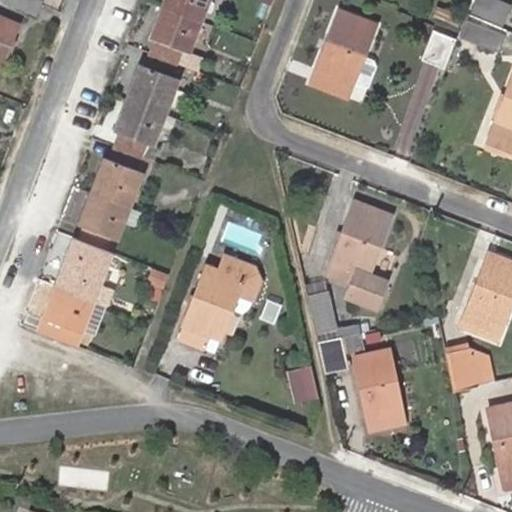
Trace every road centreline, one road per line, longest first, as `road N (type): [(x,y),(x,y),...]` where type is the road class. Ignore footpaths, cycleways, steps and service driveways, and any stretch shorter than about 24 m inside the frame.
road 1 (residential): [(0,432),(197,408),(380,487)]
road 2 (residential): [(511,222),(291,134),(262,92),(298,0)]
road 3 (residential): [(96,0),(0,267)]
